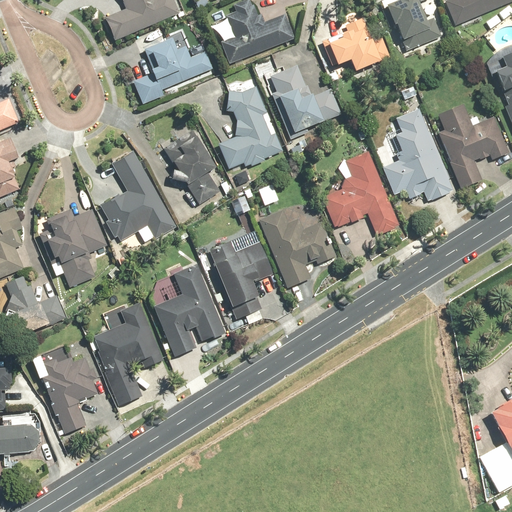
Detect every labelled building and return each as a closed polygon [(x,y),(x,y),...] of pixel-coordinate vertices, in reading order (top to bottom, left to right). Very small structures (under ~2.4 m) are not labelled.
[(120,0),(125,11),(104,20),(113,42),(181,14),(175,0),(120,0)] [(388,0),(379,4),(400,54),(444,36),(429,0),(388,0)] [(511,0),(448,0),(444,2),(453,25),(511,1),(511,0)] [(246,1),(232,6),(235,13),(223,18),(232,39),(220,44),(229,66),(292,39),(282,15),(263,24),(260,16),(257,17),(252,6),(249,7),(246,1)] [(495,15),(485,23),(490,30),(500,23),(495,15)] [(370,40),(361,18),(344,25),(347,34),(324,44),(334,69),(349,63),(353,74),(388,60),(381,41),(374,44),(372,40),(370,40)] [(146,59),(149,58),(154,70),(148,72),(149,75),(131,82),(140,106),(164,96),(162,90),(212,71),(205,54),(189,60),(183,45),(175,48),(171,40),(148,49),(143,51),(146,59)] [(511,46),(483,61),(501,97),(509,93),(511,99),(511,100),(501,106),(511,129),(511,46)] [(295,67),(267,79),(292,141),(307,135),(305,131),(342,116),(332,89),(308,99),(295,67)] [(413,86),(399,91),(403,101),(417,96),(413,86)] [(262,95),(226,91),(225,113),(232,114),(235,122),(234,139),(216,148),(228,172),(242,165),(244,169),(286,152),(262,95)] [(0,103),(0,131),(22,122),(13,99),(0,103)] [(462,105),(437,115),(444,130),(435,134),(459,191),(482,181),(474,162),(488,156),(491,162),(510,154),(495,117),(471,127),(462,105)] [(452,193),(417,108),(395,118),(401,132),(393,135),(400,151),(394,154),(396,161),(381,167),(393,196),(406,190),(411,201),(424,196),(427,204),(452,193)] [(214,169),(190,133),(164,150),(167,155),(176,149),(181,157),(170,164),(175,174),(171,174),(167,184),(182,185),(197,207),(220,191),(208,173),(214,169)] [(298,146),(290,149),(294,157),(308,151),(303,140),(297,143),(298,146)] [(0,201),(19,194),(13,176),(17,174),(12,162),(17,160),(10,141),(0,145),(0,201)] [(175,228),(130,152),(111,164),(127,190),(100,206),(110,223),(107,225),(114,238),(117,236),(121,244),(148,228),(155,240),(175,228)] [(398,227),(367,152),(344,162),(350,177),(349,177),(348,178),(347,178),(346,178),(346,179),(345,179),(344,180),(343,180),(343,181),(343,182),(342,182),(342,183),(341,184),(341,185),(341,186),(341,187),(341,188),(341,189),(341,190),(342,191),(321,199),(334,229),(368,215),(377,236),(398,227)] [(245,171),(234,176),(239,186),(249,181),(245,171)] [(69,205),(42,216),(50,238),(42,241),(50,261),(57,259),(69,288),(97,277),(87,253),(105,245),(91,210),(74,217),(69,205)] [(13,208),(0,212),(0,277),(23,269),(16,253),(22,251),(15,233),(22,230),(13,208)] [(281,210),(256,220),(284,290),(309,280),(303,264),(313,260),(315,266),(335,258),(320,222),(303,229),(300,220),(287,225),(281,210)] [(183,228),(174,234),(179,243),(189,237),(183,228)] [(229,244),(208,252),(206,253),(234,326),(262,315),(250,282),(271,274),(258,242),(232,252),(229,244)] [(166,302),(152,307),(172,356),(190,349),(206,343),(226,334),(198,265),(172,276),(175,285),(161,290),(166,302)] [(26,275),(5,284),(10,297),(1,320),(9,340),(64,318),(55,296),(37,303),(26,275)] [(140,302),(119,311),(125,324),(88,340),(118,407),(141,397),(126,362),(138,356),(144,368),(165,358),(140,302)] [(46,376),(39,379),(63,435),(86,425),(77,403),(97,394),(91,380),(103,375),(93,353),(69,363),(67,358),(55,363),(53,359),(41,364),(46,376)] [(8,367),(0,366),(0,390),(8,391),(8,367)] [(511,398),(486,413),(504,444),(477,458),(497,493),(511,484),(511,398)] [(24,425),(0,426),(0,455),(1,455),(1,457),(8,457),(8,454),(28,453),(28,452),(32,452),(39,443),(38,432),(30,425),(24,426),(24,425)]
